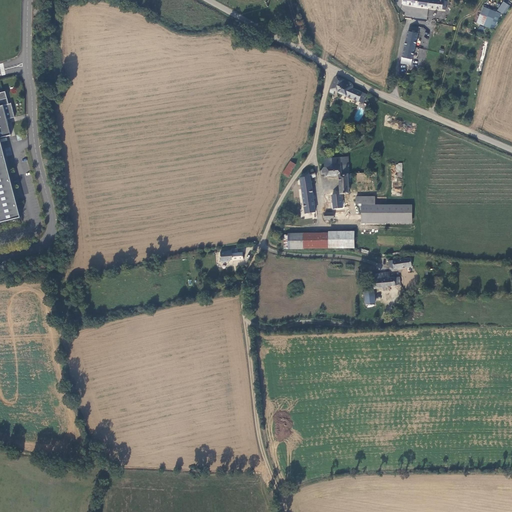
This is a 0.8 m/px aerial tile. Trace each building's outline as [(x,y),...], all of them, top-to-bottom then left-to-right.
[(429,9),(430,0),(403,0),(403,5),(414,7),(429,9)] [(436,0),(433,0),(430,0),(429,9),(446,12),(448,2),(445,2),(445,0),(436,0)] [(489,9),(482,7),(476,23),(483,25),(486,17),(489,9)] [(492,19),(486,17),(483,25),(489,28),(492,19)] [(412,68),(413,62),(419,35),(408,33),(405,49),(402,66),(412,68)] [(331,92),(330,94),(334,95),(334,92),(364,104),(367,95),(354,90),(354,88),(355,87),(354,86),(337,78),(331,92)] [(0,223),(21,218),(0,138),(11,135),(7,120),(15,118),(11,103),(9,104),(5,92),(0,93),(0,223)] [(351,175),(349,158),(325,161),(326,168),(325,172),(322,172),(323,176),(325,176),(329,177),(329,179),(342,177),(344,196),(352,195),(351,184),(354,183),(353,175),(351,175)] [(297,167),(292,164),(285,175),(290,178),(297,167)] [(309,175),(306,175),(302,180),(306,207),(308,217),(318,215),(313,181),(318,179),(316,172),(311,174),(312,175),(309,175)] [(345,209),(344,196),(335,197),(336,208),(334,208),(334,210),(345,209)] [(364,207),(377,207),(376,198),(358,198),(358,205),(364,205),(364,207)] [(364,221),(414,221),(414,206),(377,207),(364,207),(364,221)] [(336,235),(306,236),(307,251),(307,250),(338,250),(336,235)] [(336,235),(338,250),(357,250),(356,235),(336,235)] [(307,251),(306,236),(290,236),(291,238),(292,251),(307,251)] [(231,253),(223,254),(223,264),(232,263),(232,262),(236,261),(238,262),(246,261),(245,255),(240,255),(240,250),(235,251),(234,252),(231,253)] [(397,271),(415,268),(414,260),(392,262),(393,268),(397,271)] [(393,274),(375,276),(377,291),(390,289),(390,288),(403,286),(402,278),(393,279),(393,274)] [(376,290),(368,292),(370,305),(378,304),(376,290)]
